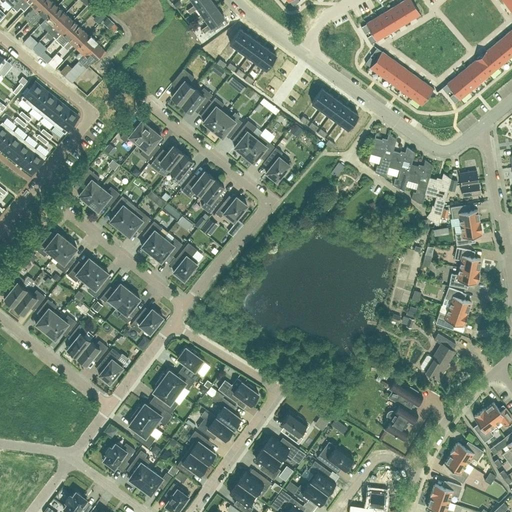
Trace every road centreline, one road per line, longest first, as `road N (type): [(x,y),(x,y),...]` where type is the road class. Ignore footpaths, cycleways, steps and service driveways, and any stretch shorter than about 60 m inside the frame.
road 1 (residential): [(171,323),(268,201),(147,103)]
road 2 (residential): [(191,511),(278,390),(171,323)]
road 3 (residential): [(0,227),(91,112),(0,37)]
road 4 (residential): [(475,129),(436,150),(301,51)]
road 5 (residential): [(511,280),(486,147),(475,129)]
road 6 (residential): [(0,317),(109,406)]
road 7 (residential): [(416,471),(456,405),(497,368)]
